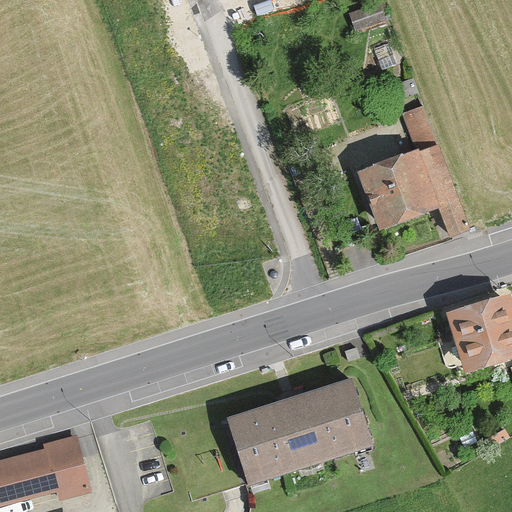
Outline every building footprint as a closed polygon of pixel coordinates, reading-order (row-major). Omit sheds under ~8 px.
[(347,14),(350,23),(381,12),(378,3),(347,14)] [(378,61),(381,67),(392,62),(389,56),(378,61)] [(195,104),(163,116),(194,203),(241,186),(220,127),(205,133),(195,104)] [(469,228),(423,107),(405,114),(420,154),(363,176),(382,226),(439,205),(450,235),(469,228)] [(506,300),(453,317),(470,368),(511,355),(511,307),(508,308),(506,300)] [(354,348),(344,351),(348,363),(358,359),(354,348)] [(344,375),(218,414),(239,481),(364,443),(344,375)] [(239,481),(218,414),(170,428),(193,502),(241,487),(239,481)] [(491,416),(482,421),(487,429),(496,423),(491,416)] [(42,448),(0,457),(0,506),(53,494),(55,502),(87,494),(72,434),(40,442),(42,448)]
